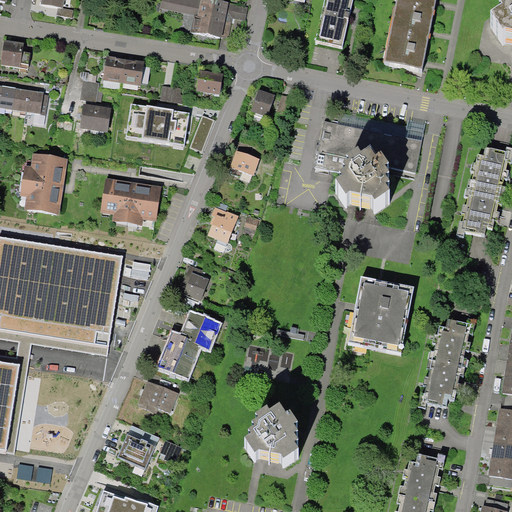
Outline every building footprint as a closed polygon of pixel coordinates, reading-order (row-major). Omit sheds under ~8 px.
[(60,10),(61,0),(42,0),(41,7),(60,10)] [(222,24),(225,6),(193,0),(168,0),(167,10),(203,17),(199,37),(218,41),(219,36),(227,38),(229,25),(222,24)] [(353,0),(324,0),(315,44),(342,50),(351,8),(353,0)] [(436,0),(396,0),(384,67),(422,75),(424,64),(430,33),(436,4),(436,0)] [(502,47),(505,45),(511,46),(511,6),(511,7),(511,9),(499,18),(501,21),(490,29),(502,47)] [(228,19),(244,22),(246,11),(230,8),(228,19)] [(0,67),(27,72),(29,57),(21,56),(22,48),(4,45),(2,52),(0,67)] [(145,61),(106,55),(103,80),(141,85),(145,61)] [(197,90),(220,94),(223,74),(200,70),(197,90)] [(99,83),(83,80),(81,100),(96,102),(99,83)] [(159,101),(169,102),(171,89),(161,87),(159,101)] [(171,89),(169,102),(183,104),(185,96),(180,95),(181,90),(171,89)] [(0,97),(0,110),(11,113),(15,93),(1,91),(0,97)] [(11,113),(25,115),(28,95),(15,93),(11,113)] [(264,126),(273,100),(257,94),(250,113),(255,115),(252,122),(264,126)] [(47,98),(28,95),(25,115),(33,116),(32,125),(42,127),(44,118),(47,98)] [(282,99),(277,115),(283,117),(289,102),(282,99)] [(125,134),(186,144),(191,111),(131,102),(125,134)] [(79,130),(107,134),(110,111),(82,107),(79,130)] [(335,113),(332,127),(405,141),(415,143),(420,121),(408,118),(407,127),(335,113)] [(387,179),(380,168),(414,175),(421,144),(415,143),(405,141),(332,127),(323,125),(314,170),(332,173),(347,176),(343,179),(346,183),(339,187),(342,191),(336,195),(345,209),(349,206),(372,211),(374,215),(388,205),(384,199),(388,196),(384,190),(387,188),(383,181),(387,179)] [(478,159),(460,234),(480,238),(482,230),(492,232),(496,215),(502,185),(509,157),(489,152),(487,161),(478,159)] [(238,155),(229,176),(249,183),(257,163),(238,155)] [(25,212),(56,216),(64,163),(34,159),(31,172),(24,171),(20,197),(27,198),(25,212)] [(155,221),(159,191),(106,183),(101,214),(115,216),(114,223),(140,227),(141,219),(155,221)] [(223,255),(224,252),(226,253),(228,253),(230,252),(231,250),(230,248),(228,246),(226,245),(237,220),(214,211),(211,218),(216,220),(208,238),(217,241),(213,251),(223,255)] [(0,329),(108,345),(121,251),(0,232),(0,329)] [(184,296),(199,302),(207,284),(199,281),(202,273),(189,268),(181,288),(186,291),(184,296)] [(481,285),(483,276),(467,273),(465,281),(481,285)] [(479,293),(481,285),(465,281),(463,290),(479,293)] [(351,329),(348,347),(400,357),(413,292),(379,285),(360,282),(356,306),(351,329)] [(207,353),(217,329),(190,318),(181,341),(172,337),(159,370),(187,381),(199,350),(207,353)] [(439,330),(422,405),(442,410),(444,402),(453,404),(457,386),(464,356),(470,329),(450,324),(448,332),(439,330)] [(0,339),(106,353),(108,345),(0,329),(0,339)] [(511,405),(511,379),(505,378),(501,403),(511,405)] [(147,385),(138,408),(148,412),(150,408),(168,415),(176,396),(147,385)] [(180,395),(192,400),(195,394),(182,389),(180,395)] [(511,405),(501,403),(497,429),(511,431),(511,405)] [(279,414),(269,421),(266,417),(256,424),(258,428),(252,432),(255,436),(249,440),(251,444),(245,448),(254,462),(258,460),(281,464),(283,468),(297,458),(293,452),(297,450),(293,443),(297,441),(292,435),(296,432),(289,422),(286,424),(279,414)] [(511,431),(497,429),(494,445),(511,447),(511,431)] [(147,470),(155,449),(125,437),(117,458),(147,470)] [(163,462),(173,466),(180,449),(166,443),(161,454),(166,456),(163,462)] [(511,447),(494,445),(492,461),(511,463),(511,447)] [(45,450),(19,446),(16,471),(42,474),(45,450)] [(409,464),(397,511),(428,511),(434,490),(440,463),(420,458),(418,466),(409,464)] [(511,490),(511,481),(511,463),(492,461),(488,486),(511,490)] [(95,506),(109,511),(124,511),(131,495),(103,484),(95,506)] [(481,511),(505,511),(507,506),(484,500),(481,511)]
